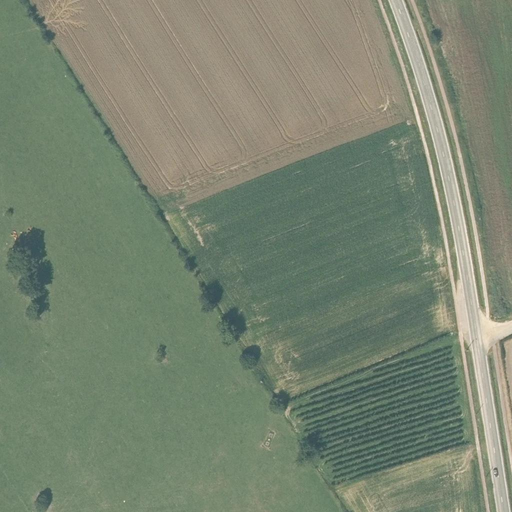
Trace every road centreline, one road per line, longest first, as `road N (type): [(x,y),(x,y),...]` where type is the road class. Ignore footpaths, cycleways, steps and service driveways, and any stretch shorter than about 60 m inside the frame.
road 1 (secondary): [(393,0),(434,122),(475,337)]
road 2 (secondary): [(475,337),(502,511)]
